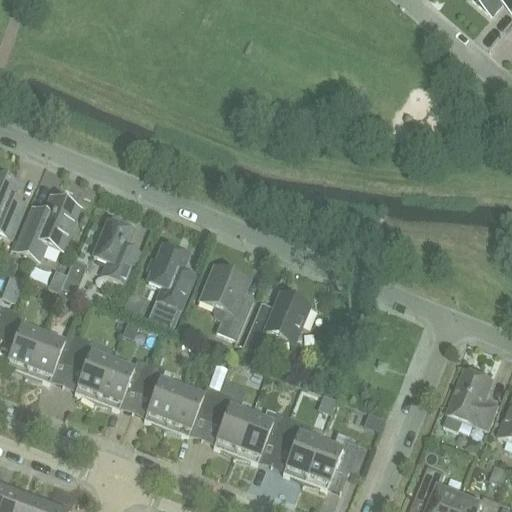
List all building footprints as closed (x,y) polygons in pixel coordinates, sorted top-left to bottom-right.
[(492,20),(503,8),(511,15),(511,0),(471,0),(470,1),(492,20)] [(18,189),(0,182),(0,239),(10,244),(21,218),(8,213),(18,189)] [(44,249),(60,256),(77,215),(51,203),(44,219),(33,214),(15,256),(37,265),(44,249)] [(118,231),(107,227),(93,262),(107,268),(102,280),(125,290),(139,258),(126,252),(132,237),(129,236),(130,232),(119,228),(118,231)] [(175,251),(173,255),(163,250),(156,267),(152,265),(148,275),(152,277),(147,287),(161,293),(148,325),(172,334),(194,281),(181,275),(187,261),(184,259),(186,255),(175,251)] [(8,259),(2,276),(12,281),(17,268),(13,266),(15,262),(8,259)] [(248,286),(241,283),(214,272),(204,298),(216,303),(214,309),(213,310),(213,312),(213,313),(212,314),(212,316),(213,317),(213,319),(213,320),(214,321),(215,322),(216,324),(217,325),(218,326),(220,326),(215,338),(236,346),(253,305),(242,301),(248,286)] [(260,351),(287,347),(292,349),(293,346),(300,345),(299,333),(308,311),(296,306),(295,299),(283,301),(280,300),(268,330),(254,324),(240,356),(259,354),(260,351)] [(0,339),(2,340),(11,316),(0,311),(0,339)] [(25,384),(42,340),(21,331),(25,321),(11,316),(2,340),(15,345),(5,372),(11,374),(25,382),(24,384),(25,384)] [(71,367),(81,343),(67,338),(63,348),(42,340),(25,384),(26,385),(27,383),(42,386),(49,389),(59,362),(71,367)] [(94,411),(112,366),(91,358),(95,348),(81,343),(71,367),(84,372),(74,399),(81,401),(94,409),(94,411)] [(141,394),(150,370),(136,364),(132,374),(112,366),(94,411),(95,411),(96,409),(111,413),(118,415),(128,389),(141,394)] [(170,389),(174,379),(150,370),(141,394),(154,399),(143,425),(150,428),(164,436),(163,438),(164,438),(181,393),(170,389)] [(493,386),(486,384),(485,380),(475,376),(472,378),(465,375),(457,396),(453,398),(449,407),(451,411),(448,420),(444,430),(458,435),(461,425),(466,427),(475,431),(476,429),(488,433),(497,411),(485,407),(485,405),(493,386)] [(210,421),(219,396),(206,391),(202,401),(181,393),(164,438),(165,438),(165,436),(180,440),(187,442),(197,416),(210,421)] [(233,465),(250,420),(238,415),(242,405),(219,396),(210,421),(223,426),(213,452),(220,455),(233,462),(232,464),(233,465)] [(511,405),(498,442),(511,447),(511,405)] [(250,466),(257,469),(267,443),(280,448),(289,423),(275,418),(266,415),(263,425),(250,420),(233,465),(234,465),(235,463),(250,466)] [(280,448),(292,452),(282,479),(289,481),(302,489),(302,491),(303,491),(320,447),(308,442),(312,432),(289,423),(280,448)] [(358,450),(348,446),(350,442),(337,437),(332,451),(320,447),(303,491),(303,492),(304,490),(319,493),(326,496),(336,469),(349,474),(356,458),(358,450)] [(349,474),(348,476),(355,479),(363,460),(356,458),(349,474)] [(455,511),(460,502),(440,493),(445,479),(428,472),(415,504),(431,510),(430,511),(455,511)] [(23,511),(27,503),(7,495),(0,511),(23,511)] [(494,511),(497,507),(484,502),(481,510),(460,502),(455,511),(494,511)] [(46,511),(47,510),(27,503),(23,511),(46,511)]
